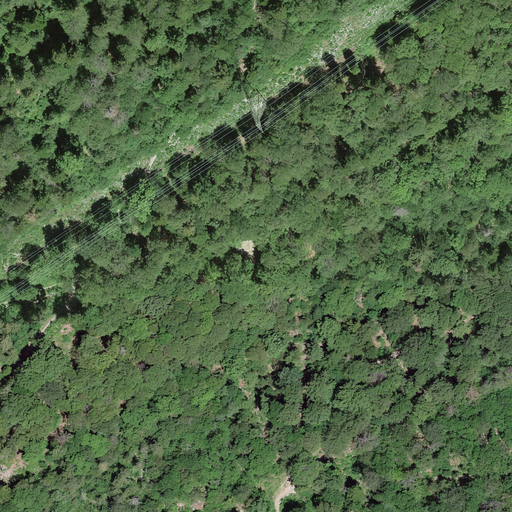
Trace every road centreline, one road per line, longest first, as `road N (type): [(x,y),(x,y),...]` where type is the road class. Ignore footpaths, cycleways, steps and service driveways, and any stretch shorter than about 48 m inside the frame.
road 1 (track): [(0,446),(50,384),(167,283),(511,69)]
road 2 (track): [(73,286),(0,396)]
